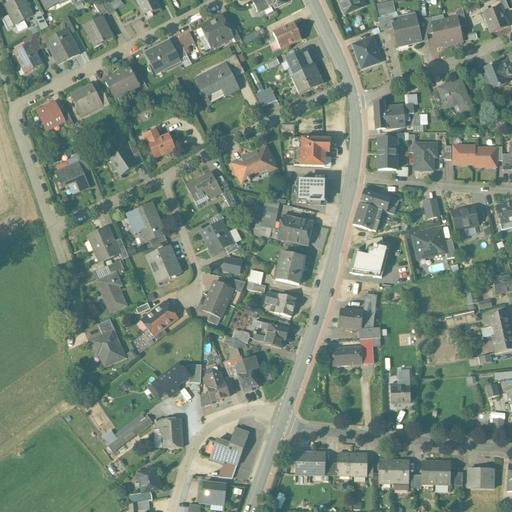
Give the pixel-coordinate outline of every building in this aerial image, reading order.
[(24,0),(16,0),(4,6),(9,16),(3,19),(8,30),(15,27),(34,17),(33,16),(24,0)] [(155,0),(136,0),(144,15),(150,12),(151,15),(160,10),(155,0)] [(251,0),(259,14),(273,7),(275,10),(286,4),(284,1),(286,0),(251,0)] [(357,0),(338,0),(345,15),(361,8),(357,0)] [(100,1),(93,5),(100,16),(106,12),(102,6),(100,1)] [(109,2),(102,6),(106,12),(109,16),(115,13),(109,2)] [(501,7),(483,14),(480,16),(480,15),(471,19),(474,27),(483,23),(486,22),(491,34),(509,27),(501,7)] [(463,11),(455,13),(456,19),(457,19),(459,28),(466,27),(463,11)] [(40,13),(33,16),(34,17),(40,28),(47,24),(40,13)] [(393,16),(378,19),(381,32),(392,29),(391,22),(394,22),(393,16)] [(222,17),(200,27),(205,36),(200,39),(206,52),(233,38),(227,27),(222,17)] [(394,22),(391,22),(392,29),(396,47),(422,41),(416,17),(394,22)] [(68,18),(61,21),(66,31),(67,31),(69,35),(75,32),(68,18)] [(102,18),(84,28),(95,48),(96,47),(95,46),(102,43),(103,44),(113,39),(102,18)] [(430,18),(423,20),(425,29),(427,35),(433,34),(431,24),(432,24),(430,18)] [(456,19),(444,22),(449,45),(462,42),(459,28),(457,19),(456,19)] [(432,24),(431,24),(433,34),(437,48),(449,45),(444,22),(432,24)] [(241,40),(233,24),(227,27),(233,38),(235,43),(241,40)] [(294,24),(273,34),(280,50),(301,40),(294,24)] [(425,29),(420,30),(422,41),(428,40),(427,35),(425,29)] [(66,31),(48,40),(52,49),(50,50),(57,64),(78,53),(69,35),(67,31),(66,31)] [(189,33),(178,39),(181,45),(183,50),(195,44),(189,33)] [(375,34),(351,42),(357,60),(381,52),(375,34)] [(34,35),(22,41),(25,46),(31,44),(34,50),(41,47),(34,35)] [(169,42),(146,54),(152,66),(156,65),(160,72),(179,62),(169,42)] [(25,46),(14,52),(13,52),(14,53),(25,74),(24,74),(25,75),(26,75),(26,74),(42,66),(42,65),(34,50),(31,44),(25,46)] [(181,45),(175,48),(181,60),(187,57),(183,50),(181,45)] [(306,50),(286,60),(290,69),(288,71),(291,79),(314,68),(306,50)] [(235,56),(229,59),(234,70),(229,72),(230,72),(241,67),(235,56)] [(498,64),(485,69),(487,74),(491,86),(492,90),(505,86),(503,80),(511,76),(511,57),(510,58),(511,63),(499,67),(498,64)] [(276,58),(266,64),(269,70),(280,65),(276,58)] [(229,72),(226,65),(195,81),(204,99),(221,90),(225,97),(238,90),(233,79),(244,74),(241,67),(230,72),(229,72)] [(129,68),(104,81),(114,99),(139,87),(135,79),(129,68)] [(314,68),(291,79),(299,96),(322,85),(314,68)] [(491,86),(487,74),(479,77),(485,88),(491,86)] [(141,76),(135,79),(139,87),(142,93),(148,90),(141,76)] [(260,82),(255,85),(259,92),(264,90),(260,82)] [(459,82),(437,91),(437,92),(444,108),(445,111),(445,109),(458,103),(462,114),(461,114),(461,115),(462,114),(463,114),(473,110),(468,98),(466,99),(459,82)] [(92,85),(70,96),(81,117),(89,113),(88,111),(101,104),(98,97),(92,85)] [(271,88),(255,95),(262,108),(277,101),(271,88)] [(437,92),(432,94),(438,110),(444,108),(437,92)] [(109,105),(104,94),(98,97),(101,104),(103,109),(109,105)] [(402,107),(384,109),(384,103),(374,104),(376,131),(404,128),(403,116),(402,107)] [(55,104),(37,113),(47,131),(64,122),(61,115),(55,104)] [(412,106),(402,107),(403,116),(413,115),(412,106)] [(73,125),(67,112),(61,115),(64,122),(67,128),(73,125)] [(423,132),(423,125),(428,125),(428,115),(414,115),(414,131),(423,132)] [(168,135),(160,139),(156,131),(145,136),(155,160),(175,151),(173,146),(175,146),(171,137),(169,138),(168,135)] [(324,140),(302,139),(302,140),(290,139),(290,149),(294,149),(294,166),(301,166),(301,167),(325,168),(325,154),(330,154),(330,153),(329,153),(330,146),(331,146),(331,139),(324,139),(324,140)] [(134,141),(128,144),(134,156),(139,154),(134,141)] [(396,142),(379,141),(378,171),(396,171),(396,142)] [(436,145),(415,145),(414,154),(414,171),(433,171),(433,158),(436,158),(436,145)] [(475,147),(453,147),(453,166),(474,166),(475,149),(475,147)] [(266,149),(241,160),(246,171),(237,176),(242,186),(276,169),(266,149)] [(496,150),(475,149),(474,166),(474,168),(496,168),(496,150)] [(126,150),(109,161),(112,164),(110,166),(113,173),(117,172),(121,177),(137,166),(126,150)] [(82,153),(75,156),(78,164),(79,164),(81,170),(87,167),(82,153)] [(510,155),(502,155),(502,171),(511,172),(511,166),(510,166),(510,155)] [(241,160),(232,165),(237,176),(246,171),(241,160)] [(78,164),(55,174),(62,189),(76,183),(80,193),(89,188),(81,170),(79,164),(78,164)] [(211,174),(187,187),(195,202),(207,195),(210,199),(221,193),(217,186),(211,174)] [(326,181),(298,180),(297,192),(325,193),(326,181)] [(226,181),(217,186),(221,193),(223,196),(230,193),(226,181)] [(391,198),(364,190),(353,226),(371,232),(372,232),(376,233),(382,212),(386,213),(391,198)] [(325,193),(297,192),(297,202),(310,203),(310,206),(324,206),(324,203),(325,203),(325,193)] [(231,207),(236,204),(230,193),(225,196),(231,207)] [(401,197),(392,194),(391,198),(386,213),(394,216),(398,201),(400,202),(401,197)] [(421,203),(427,221),(441,217),(435,199),(421,203)] [(277,204),(265,202),(263,213),(275,215),(277,204)] [(511,203),(497,207),(500,217),(496,218),(498,225),(501,224),(502,226),(511,223),(511,203)] [(152,204),(126,215),(132,229),(135,228),(137,233),(134,234),(135,235),(144,231),(146,235),(138,238),(141,245),(146,243),(146,244),(149,242),(164,236),(165,235),(152,204)] [(472,208),(468,209),(466,211),(465,211),(463,209),(457,210),(456,213),(452,214),(456,231),(462,229),(463,230),(470,229),(471,227),(478,226),(476,220),(477,219),(477,215),(475,214),(474,209),(473,209),(472,208)] [(275,215),(263,213),(260,227),(272,229),(275,215)] [(221,215),(210,220),(213,226),(220,223),(221,223),(224,221),(221,215)] [(313,224),(282,217),(277,240),(308,247),(313,224)] [(399,222),(389,219),(384,236),(396,240),(399,230),(401,231),(403,224),(399,222)] [(213,226),(201,233),(207,244),(226,234),(221,223),(220,223),(213,226)] [(108,227),(87,237),(94,252),(96,251),(101,262),(99,263),(99,264),(103,262),(120,255),(115,242),(108,227)] [(441,231),(412,237),(417,261),(446,254),(443,242),(441,231)] [(226,234),(207,244),(213,256),(225,249),(232,246),(232,245),(226,234)] [(164,236),(149,242),(152,248),(155,247),(166,242),(164,236)] [(128,258),(120,240),(115,242),(120,255),(122,261),(128,258)] [(452,240),(443,242),(446,254),(454,252),(452,240)] [(166,242),(155,247),(157,252),(168,247),(166,242)] [(232,246),(225,249),(228,255),(239,250),(236,244),(232,245),(232,246)] [(372,250),(354,246),(350,263),(368,266),(370,259),(372,251),(372,250)] [(157,252),(146,257),(158,284),(181,274),(169,247),(168,247),(157,252)] [(375,251),(372,251),(370,259),(381,262),(383,253),(375,251)] [(305,259),(282,253),(276,281),(299,286),(305,259)] [(222,272),(240,275),(242,260),(224,257),(222,272)] [(121,261),(108,267),(111,276),(116,274),(117,276),(126,272),(121,261)] [(99,264),(91,267),(94,273),(95,272),(105,268),(103,262),(99,264)] [(116,274),(111,276),(108,267),(105,268),(95,272),(106,298),(104,299),(110,313),(126,306),(120,292),(119,292),(117,288),(121,286),(117,276),(116,274)] [(393,272),(380,269),(378,276),(392,279),(393,272)] [(263,274),(251,271),(249,283),(261,286),(263,274)] [(392,279),(378,276),(376,284),(379,285),(390,287),(392,279)] [(511,280),(511,277),(499,280),(498,276),(491,278),(496,296),(511,292),(511,280)] [(246,283),(232,280),(228,288),(233,290),(233,291),(241,294),(246,283)] [(228,288),(215,282),(208,297),(227,304),(233,291),(233,290),(228,288)] [(261,286),(249,283),(247,291),(264,294),(266,287),(261,286)] [(296,300),(279,296),(268,293),(265,304),(270,305),(269,313),(291,319),(296,300)] [(475,293),(465,295),(467,306),(478,304),(475,293)] [(377,296),(365,295),(364,308),(375,310),(377,296)] [(227,304),(208,297),(202,311),(210,315),(220,319),(227,304)] [(490,301),(478,304),(479,310),(492,308),(490,301)] [(165,303),(141,321),(147,329),(171,311),(165,303)] [(148,304),(136,309),(138,315),(150,310),(148,304)] [(375,310),(364,308),(363,313),(361,331),(359,331),(359,341),(360,341),(380,339),(380,329),(373,330),(375,310)] [(171,311),(147,329),(154,337),(163,330),(177,319),(171,311)] [(363,313),(340,311),(338,328),(359,331),(361,331),(363,313)] [(459,323),(475,321),(474,313),(458,315),(459,323)] [(505,313),(487,317),(488,324),(492,323),(494,335),(509,332),(505,313)] [(220,319),(210,315),(207,322),(217,326),(220,319)] [(110,321),(98,326),(103,337),(113,332),(113,333),(115,332),(110,321)] [(290,325),(279,321),(278,328),(289,331),(290,325)] [(278,328),(269,326),(262,324),(260,330),(268,331),(267,334),(256,331),(253,341),(265,344),(264,345),(282,349),(284,341),(286,342),(289,331),(278,328)] [(163,330),(154,337),(157,342),(167,335),(163,330)] [(103,337),(92,342),(98,355),(99,355),(103,356),(107,366),(124,359),(113,333),(113,332),(103,337)] [(511,343),(509,332),(494,335),(497,346),(493,347),(495,354),(511,350),(511,343)] [(250,338),(240,334),(238,341),(248,344),(250,338)] [(360,341),(361,348),(372,347),(381,347),(380,339),(360,341)] [(242,342),(233,345),(237,357),(245,354),(242,342)] [(372,347),(361,348),(362,366),(374,365),(372,347)] [(361,348),(331,350),(333,368),(362,366),(361,348)] [(489,356),(479,358),(480,365),(491,363),(489,356)] [(241,363),(236,365),(237,367),(232,368),(235,378),(236,380),(238,379),(243,393),(244,394),(252,392),(251,390),(258,388),(253,372),(258,370),(255,358),(241,363)] [(480,365),(479,358),(469,360),(471,367),(480,365)] [(178,366),(153,385),(161,395),(165,392),(170,397),(178,391),(176,388),(189,377),(189,366),(182,371),(178,366)] [(201,366),(189,366),(189,377),(188,384),(200,384),(201,366)] [(231,366),(225,368),(230,379),(235,378),(232,368),(231,366)] [(217,368),(207,371),(209,376),(219,373),(217,368)] [(209,376),(203,378),(206,388),(207,388),(209,394),(212,403),(230,397),(225,382),(222,383),(219,373),(209,376)] [(410,388),(398,389),(398,385),(390,385),(391,404),(410,404),(410,388)] [(495,385),(485,388),(488,399),(498,396),(495,385)] [(209,394),(200,396),(201,408),(213,405),(212,403),(209,394)] [(505,415),(493,414),(492,431),(503,432),(505,415)] [(147,417),(117,440),(121,447),(152,423),(147,417)] [(181,420),(155,421),(156,431),(162,430),(163,450),(182,449),(181,420)] [(230,445),(216,441),(210,460),(224,465),(225,462),(237,466),(238,466),(249,435),(235,430),(230,445)] [(310,454),(295,454),(295,476),(310,476),(310,454)] [(325,454),(310,454),(310,476),(325,477),(325,464),(325,454)] [(352,455),(337,455),(337,464),(337,477),(352,478),(352,455)] [(367,455),(352,455),(352,478),(367,478),(367,455)] [(225,462),(224,465),(219,479),(232,480),(237,466),(225,462)] [(394,462),(379,462),(379,475),(379,484),(394,485),(394,462)] [(409,462),(394,462),(394,485),(408,485),(409,485),(409,476),(409,462)] [(436,463),(421,463),(421,476),(421,485),(435,485),(436,463)] [(451,463),(436,463),(435,485),(450,486),(451,463)] [(157,470),(138,474),(141,494),(142,495),(151,493),(161,492),(157,470)] [(494,471),(468,471),(467,489),(493,490),(494,471)] [(463,474),(455,474),(454,487),(462,487),(463,474)] [(226,486),(203,483),(202,493),(200,493),(199,504),(224,507),(226,486)] [(151,493),(142,495),(141,494),(139,495),(140,504),(149,502),(152,502),(151,493)] [(139,495),(130,496),(132,505),(137,504),(140,504),(139,495)] [(140,504),(137,504),(137,511),(149,511),(149,502),(140,504)]
